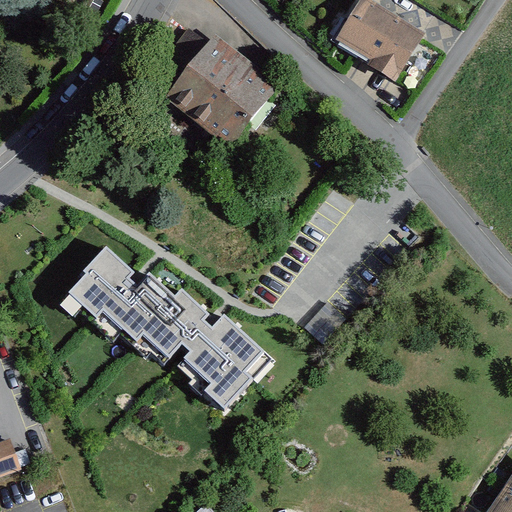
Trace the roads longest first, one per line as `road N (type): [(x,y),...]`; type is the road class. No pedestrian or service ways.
road 1 (residential): [(156,0),(114,70),(0,180)]
road 2 (residential): [(231,0),(396,150)]
road 3 (residential): [(396,150),(501,0)]
road 4 (residential): [(396,150),(511,278)]
